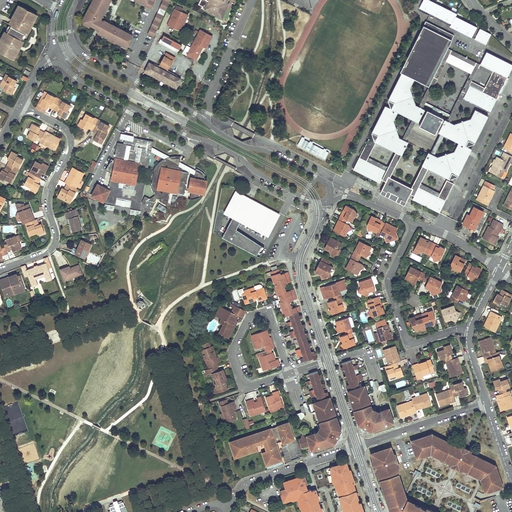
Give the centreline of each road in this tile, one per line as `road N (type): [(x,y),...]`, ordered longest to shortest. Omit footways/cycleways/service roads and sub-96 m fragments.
road 1 (residential): [(56,56),(80,80),(313,201)]
road 2 (residential): [(327,181),(215,129),(76,45)]
road 3 (residential): [(20,104),(64,128),(70,146),(47,198),(52,246),(0,269)]
road 4 (residential): [(416,222),(387,281),(405,337),(416,343),(469,330)]
road 5 (residential): [(289,373),(271,319),(250,316),(232,350),(238,377),(255,384),(281,376)]
road 6 (residential): [(329,360),(302,271),(329,199)]
road 7 (residential): [(313,201),(297,265),(325,361)]
road 8 (residential): [(354,447),(248,481),(231,504)]
road 9 (residential): [(486,403),(357,446)]
